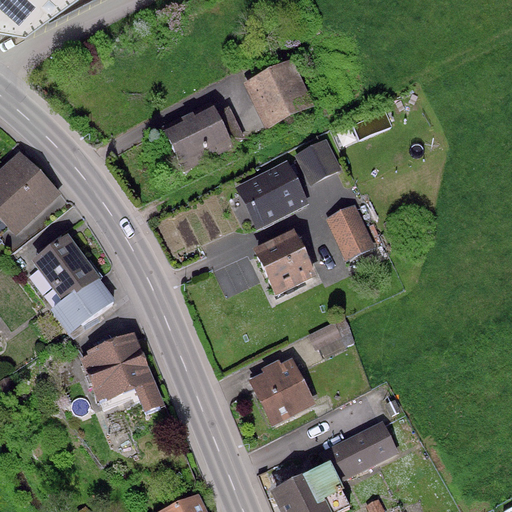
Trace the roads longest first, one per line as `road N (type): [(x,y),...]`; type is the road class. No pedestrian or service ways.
road 1 (tertiary): [(0,95),(52,141),(126,237),(244,511)]
road 2 (residential): [(0,70),(129,0)]
